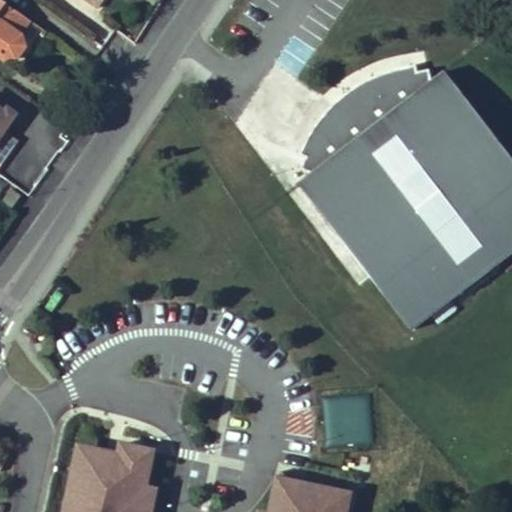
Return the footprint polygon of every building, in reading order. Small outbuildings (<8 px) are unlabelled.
[(0,0),(0,57),(6,62),(15,60),(24,48),(22,38),(14,33),(24,18),(0,0)] [(77,0),(97,13),(105,0),(77,0)] [(22,38),(33,23),(24,18),(14,33),(22,38)] [(300,181),(410,336),(454,305),(449,297),(511,252),(511,160),(446,67),(430,79),(413,55),(291,141),(313,172),(300,181)] [(0,139),(16,112),(0,102),(0,139)] [(0,162),(2,164),(18,140),(5,132),(0,139),(0,162)] [(12,211),(20,199),(11,192),(3,204),(12,211)] [(323,448),(373,448),(372,395),(322,395),(323,448)] [(120,452),(82,444),(68,511),(346,511),(351,488),(275,473),(267,508),(261,507),(260,511),(154,511),(159,488),(149,485),(156,449),(122,442),(120,452)] [(0,473),(1,473),(9,458),(0,452),(0,473)]
